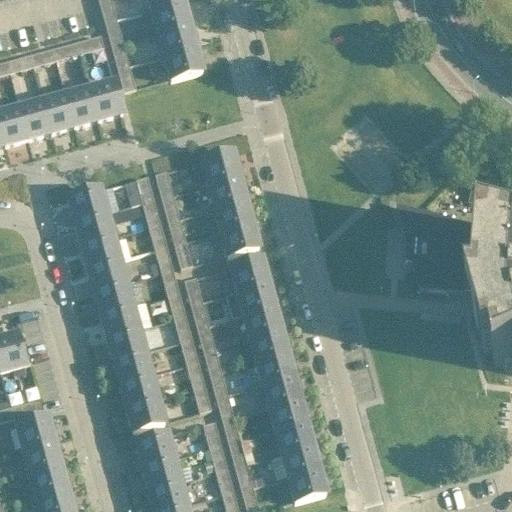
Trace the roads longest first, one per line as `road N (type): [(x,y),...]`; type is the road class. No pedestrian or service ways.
road 1 (residential): [(374,511),(235,0)]
road 2 (residential): [(110,511),(33,212),(14,189),(0,194)]
road 3 (tertiary): [(511,102),(474,73),(427,0)]
road 4 (unknown): [(33,212),(149,171)]
